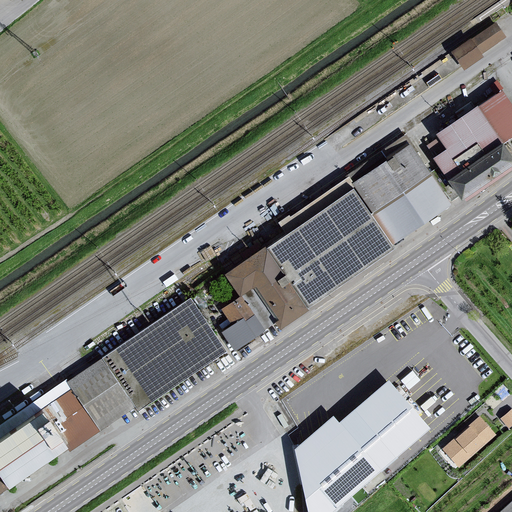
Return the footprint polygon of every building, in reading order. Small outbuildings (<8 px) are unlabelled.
[(497,23),(472,40),(482,54),(507,37),(497,23)] [(472,40),(453,52),(463,67),(482,54),(472,40)] [(437,158),(463,196),(511,161),(511,157),(503,144),(511,138),(511,116),(497,95),(441,133),(452,148),(437,158)] [(434,153),(445,145),(437,135),(427,143),(434,153)] [(371,214),(392,243),(450,203),(408,143),(354,180),(375,211),(371,214)] [(279,321),(282,325),(395,248),(392,243),(371,214),(354,188),(229,274),(241,293),(254,285),(279,321)] [(238,349),(279,321),(254,285),(241,293),(245,298),(227,310),(239,327),(227,334),(238,349)] [(0,440),(0,490),(67,444),(71,449),(129,409),(135,404),(140,411),(229,350),(193,298),(105,359),(109,365),(0,440)] [(413,369),(401,378),(409,387),(420,378),(413,369)] [(385,376),(336,418),(378,466),(427,423),(385,376)] [(511,423),(511,407),(511,406),(499,416),(509,426),(511,423)] [(336,418),(330,411),(293,443),(290,447),(305,511),(327,511),(378,466),(336,418)] [(496,433),(477,412),(439,445),(457,466),(496,433)] [(511,511),(511,496),(493,511),(511,511)]
